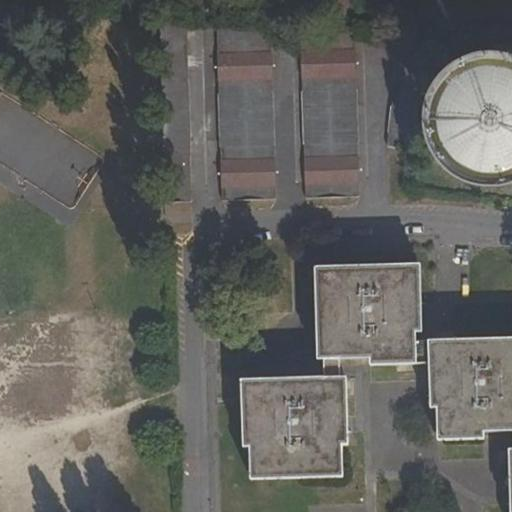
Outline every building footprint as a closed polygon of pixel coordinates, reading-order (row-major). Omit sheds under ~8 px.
[(222,196),(274,196),(272,26),(237,27),(238,152),(221,152),(222,196)] [(303,197),(358,196),(356,39),(300,40),(303,197)] [(413,144),(416,84),(393,83),(390,143),(413,144)] [(511,105),(508,103),(504,100),(499,98),(494,97),(489,97),(483,98),(478,100),(474,103),(470,106),(466,110),(464,115),(462,120),(461,125),(461,130),(462,135),(464,140),(466,145),(470,149),(474,152),(478,155),(483,156),(489,157),(494,157),(499,156),(504,155),(508,152),(511,149),(511,105)] [(414,347),(413,334),(417,333),(416,269),(321,272),(323,361),(342,361),(414,359),(414,347)] [(436,409),(440,409),(441,435),(511,432),(511,343),(434,346),(435,358),(436,409)] [(434,346),(414,347),(414,359),(435,358),(434,346)] [(323,361),(323,383),(343,382),(342,361),(323,361)] [(249,449),(253,449),(254,476),(341,474),(341,445),(344,445),(343,382),(323,383),(247,386),(249,449)]
